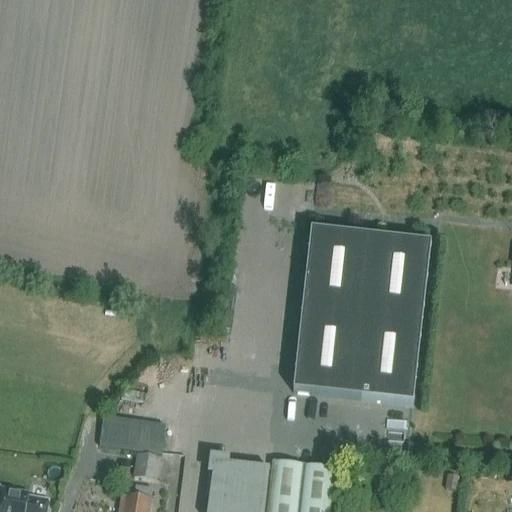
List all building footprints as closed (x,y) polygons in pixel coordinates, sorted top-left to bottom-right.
[(290,396),(339,401),(410,408),(426,247),(306,235),(290,396)] [(427,458),(428,447),(407,445),(406,456),(427,458)] [(158,461),(134,457),(131,482),(155,485),(158,461)] [(327,511),(332,473),(270,467),(269,477),(266,477),(267,473),(229,469),(230,461),(209,458),(207,477),(210,477),(206,511),(327,511)] [(459,479),(447,478),(445,492),(457,494),(459,479)] [(152,492),(135,489),(133,501),(121,500),(119,511),(149,511),(151,504),(150,504),(152,492)] [(47,511),(49,503),(28,499),(29,495),(1,490),(0,494),(0,511),(47,511)]
